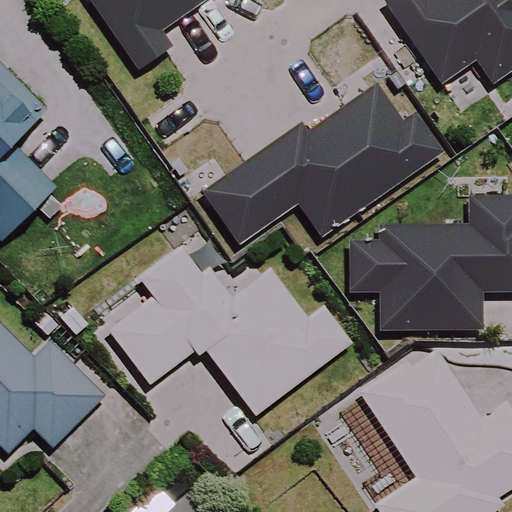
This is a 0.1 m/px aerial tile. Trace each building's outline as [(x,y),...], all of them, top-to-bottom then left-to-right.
[(142,0),(96,0),(108,19),(142,0)] [(505,0),(408,0),(423,20),(452,0),(488,0),(494,8),(505,0)] [(438,106),(378,20),(327,55),(312,33),(176,126),(227,200),(306,146),(330,180),(438,106)] [(41,117),(0,74),(0,237),(51,189),(10,147),(41,117)] [(511,226),(511,116),(346,187),(385,280),(511,226)] [(255,242),(218,192),(191,212),(229,263),(255,242)] [(226,306),(182,247),(135,283),(149,302),(103,337),(144,390),(197,350),(250,420),(346,348),(317,311),(300,324),(265,277),(226,306)] [(29,364),(0,335),(0,459),(27,432),(46,451),(98,400),(45,348),(29,364)] [(476,424),(428,351),(357,398),(412,482),(369,511),(494,511),(497,510),(492,502),(511,488),(511,426),(500,408),(476,424)] [(191,511),(174,493),(154,511),(191,511)]
